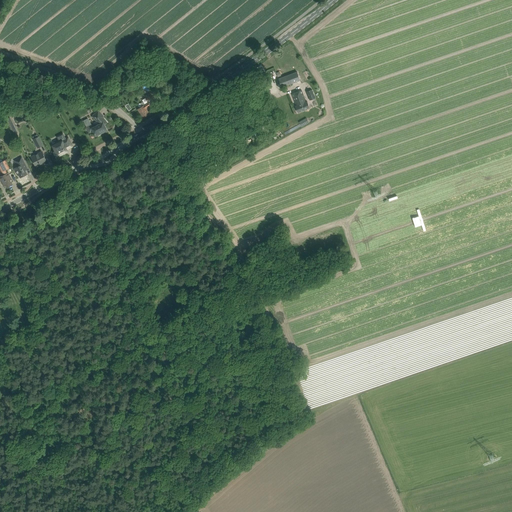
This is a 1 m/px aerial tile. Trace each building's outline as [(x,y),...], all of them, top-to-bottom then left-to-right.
[(278,79),(281,87),(300,80),(297,72),(278,79)] [(124,93),(126,97),(137,90),(135,86),(124,93)] [(306,91),(310,100),(315,98),(312,89),(306,91)] [(295,106),(298,112),(310,108),(307,101),(306,102),(302,90),(292,94),(296,105),(295,106)] [(144,96),(147,101),(156,96),(153,91),(144,96)] [(247,96),(237,102),(240,107),(250,100),(247,96)] [(146,108),(151,105),(148,102),(137,109),(143,117),(150,113),(146,108)] [(99,124),(93,127),(88,118),(83,121),(89,132),(93,130),(96,136),(107,130),(105,125),(107,122),(103,117),(104,116),(98,110),(92,116),(99,124)] [(252,114),(248,117),(253,124),(257,122),(252,114)] [(299,122),(301,127),(309,123),(306,118),(299,122)] [(9,127),(13,135),(18,133),(14,125),(9,127)] [(48,142),(56,139),(53,132),(45,135),(48,142)] [(274,132),(266,136),(270,141),(277,137),(274,132)] [(58,143),(51,147),(53,151),(51,152),(54,157),(58,155),(59,157),(64,154),(63,151),(70,147),(66,139),(63,140),(60,135),(59,136),(62,141),(58,143)] [(33,139),(38,148),(43,145),(38,136),(33,139)] [(31,157),(36,166),(41,164),(40,163),(46,160),(42,151),(31,157)] [(18,166),(14,168),(17,174),(18,173),(20,177),(27,174),(24,169),(27,167),(22,157),(18,158),(19,161),(16,162),(18,166)] [(0,168),(1,171),(0,172),(0,180),(1,180),(4,185),(5,185),(6,187),(12,184),(11,181),(12,181),(9,174),(8,174),(5,169),(9,167),(6,160),(0,162),(0,168)]
